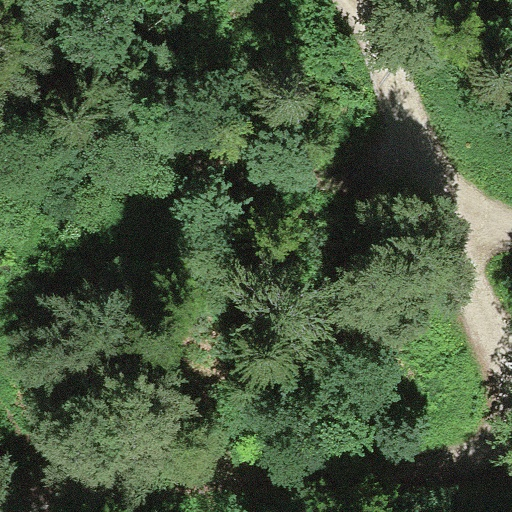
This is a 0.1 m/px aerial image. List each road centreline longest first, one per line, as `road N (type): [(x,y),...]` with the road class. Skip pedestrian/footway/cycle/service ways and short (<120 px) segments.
road 1 (track): [(9,511),(129,484),(299,475),(511,440)]
road 2 (track): [(348,0),(371,30),(456,207)]
road 3 (track): [(456,207),(479,306),(511,368)]
